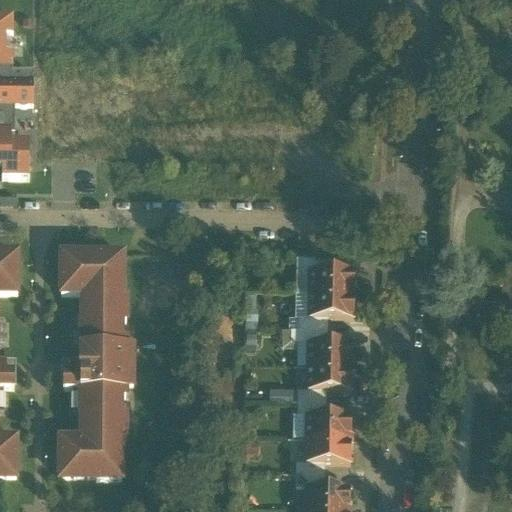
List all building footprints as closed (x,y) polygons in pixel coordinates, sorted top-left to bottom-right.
[(0,75),(13,76),(13,58),(3,58),(3,42),(13,42),(13,24),(0,23),(0,75)] [(0,75),(0,137),(11,138),(15,138),(15,115),(34,115),(34,80),(13,79),(13,76),(0,75)] [(0,175),(2,175),(1,185),(29,185),(29,147),(11,147),(11,138),(0,137),(0,175)] [(123,259),(97,259),(97,262),(61,261),(61,299),(85,299),(84,325),(80,325),(80,367),(71,367),(71,376),(63,376),(63,393),(80,394),(80,419),(84,419),(83,444),(60,444),(59,482),(96,482),(96,484),(121,485),(121,468),(116,468),(116,461),(121,461),(121,443),(125,443),(125,417),(121,417),(121,402),(125,402),(125,390),(133,390),(133,375),(121,375),(122,369),(133,369),(133,354),(125,354),(125,342),(121,342),(122,327),(126,327),(126,301),(123,301),(123,283),(118,283),(118,276),(123,276),(123,259)] [(17,261),(0,261),(0,481),(16,481),(16,444),(0,443),(0,393),(13,393),(13,376),(6,376),(6,366),(0,366),(0,298),(17,299),(17,261)] [(328,263),(300,262),(300,275),(310,275),(328,275),(328,263)] [(328,275),(310,275),(310,299),(354,300),(354,276),(328,275)] [(354,300),(310,299),(309,323),(327,323),(353,324),(354,300)] [(309,323),(299,323),(299,335),(327,335),(327,323),(309,323)] [(299,335),(291,335),(291,347),(308,347),(327,347),(327,335),(299,335)] [(327,347),(308,347),(308,371),(352,372),(353,348),(327,347)] [(352,372),(308,371),(307,395),(326,396),(352,396),(352,372)] [(307,395),(298,395),(297,407),(325,408),(326,396),(307,395)] [(325,408),(297,407),(297,419),(307,419),(325,420),(325,408)] [(325,420),(307,419),(306,443),(350,444),(351,420),(325,420)] [(350,444),(306,443),(306,467),(324,468),(350,468),(350,444)] [(306,467),(296,467),(296,479),(324,480),(324,468),(306,467)] [(324,480),(296,479),(296,491),(305,492),(323,492),(324,480)] [(323,492),(305,492),(304,511),(348,511),(349,493),(323,492)]
